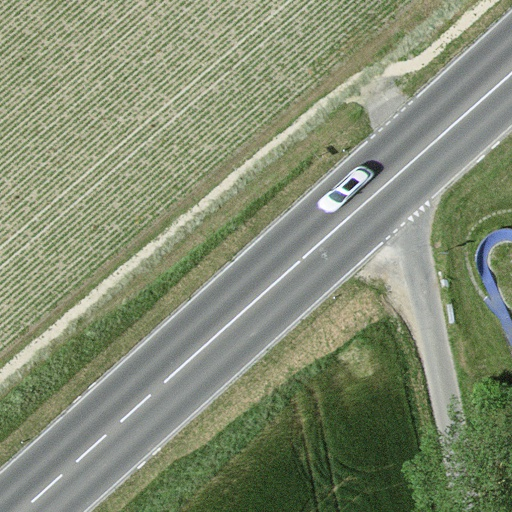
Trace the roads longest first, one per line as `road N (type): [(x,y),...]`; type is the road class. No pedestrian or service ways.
road 1 (primary): [(21,511),(398,175)]
road 2 (unclassified): [(398,175),(467,511)]
road 3 (primary): [(398,175),(511,71)]
